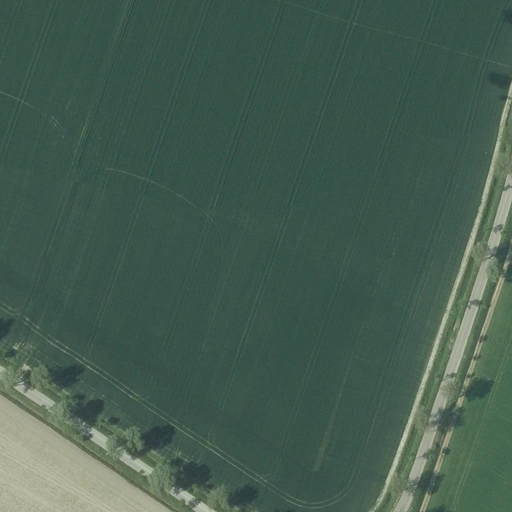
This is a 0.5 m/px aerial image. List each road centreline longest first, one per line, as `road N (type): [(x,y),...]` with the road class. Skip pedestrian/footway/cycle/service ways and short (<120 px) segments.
road 1 (tertiary): [(399,511),(511,177)]
road 2 (tertiary): [(0,369),(204,511)]
